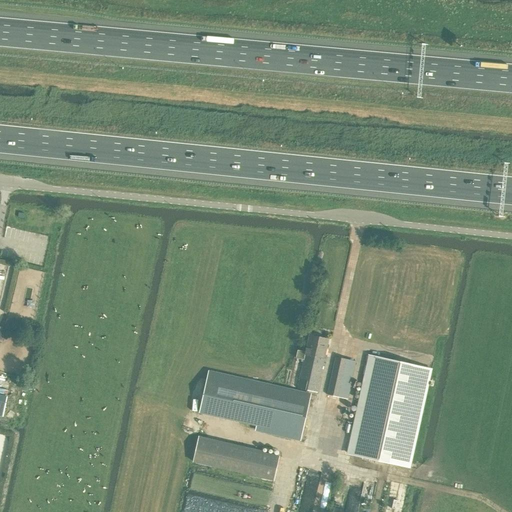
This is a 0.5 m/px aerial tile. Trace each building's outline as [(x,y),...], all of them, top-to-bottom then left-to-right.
[(305,352),(298,350),(297,350),(295,358),(296,358),(301,359),(301,361),(303,362),(297,387),(317,392),(328,339),(309,335),(305,352)] [(369,355),(347,455),(410,468),(432,369),(369,355)] [(347,399),(355,361),(335,357),(327,394),(347,399)] [(220,373),(210,415),(255,425),(254,431),(300,441),(311,393),(220,373)] [(198,438),(193,461),(273,480),(278,457),(198,438)]
